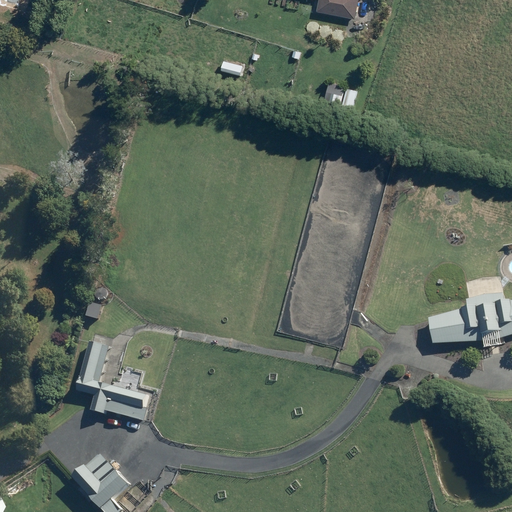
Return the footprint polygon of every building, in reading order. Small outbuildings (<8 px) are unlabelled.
[(362,0),(322,0),(321,12),(359,19),(362,0)] [(348,86),(332,82),(327,101),(343,105),(348,86)] [(471,308),(433,320),(438,345),(485,343),(510,338),(511,337),(511,301),(508,302),(507,294),(488,296),(470,301),(471,308)] [(113,348),(94,343),(82,392),(99,396),(95,412),(108,415),(109,412),(119,414),(118,418),(122,419),(123,415),(148,421),(151,409),(148,408),(151,396),(104,384),(113,348)] [(103,455),(77,479),(106,510),(133,485),(121,472),(120,473),(103,455)]
